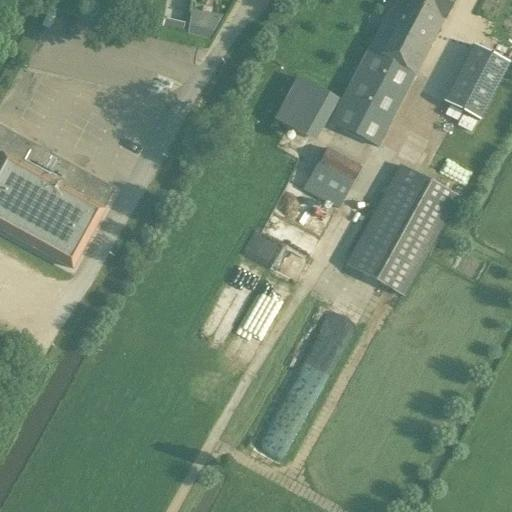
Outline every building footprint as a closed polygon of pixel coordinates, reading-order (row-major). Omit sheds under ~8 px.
[(429,47),(444,20),(406,0),(395,0),(383,22),(429,47)] [(406,0),(444,20),(454,0),(406,0)] [(218,39),(222,14),(196,10),(192,35),(218,39)] [(164,20),(161,29),(181,34),(184,25),(164,20)] [(429,47),(383,22),(367,49),(330,123),(377,148),(429,47)] [(479,121),(508,65),(472,46),(443,103),(479,121)] [(298,78),(275,120),(306,137),(330,96),(298,78)] [(0,127),(0,230),(72,270),(115,190),(51,155),(52,153),(40,147),(39,149),(0,127)] [(338,208),(360,168),(327,150),(303,189),(338,208)] [(403,297),(458,198),(400,166),(345,265),(403,297)]
